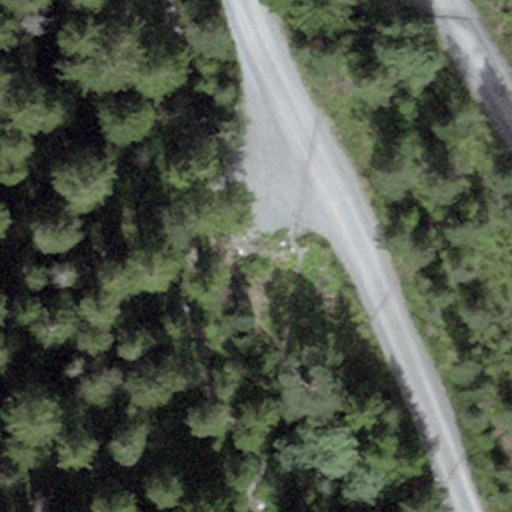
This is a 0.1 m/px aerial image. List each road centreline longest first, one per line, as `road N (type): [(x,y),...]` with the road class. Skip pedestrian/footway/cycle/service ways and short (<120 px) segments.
road 1 (track): [(468,511),(236,0)]
road 2 (track): [(442,0),(511,112)]
